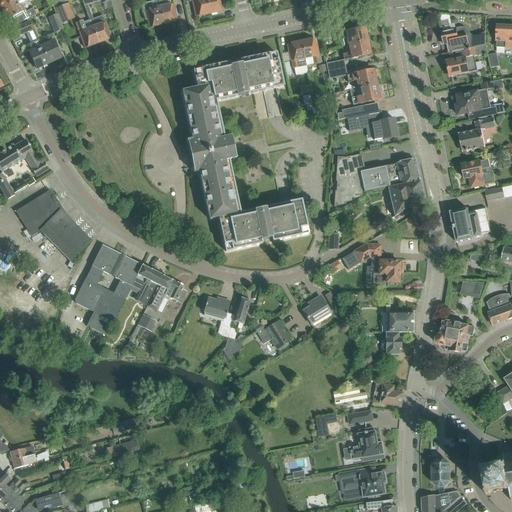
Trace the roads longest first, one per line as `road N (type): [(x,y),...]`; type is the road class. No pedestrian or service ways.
road 1 (residential): [(415,389),(439,232),(393,0)]
road 2 (residential): [(310,269),(261,280),(220,275),(135,236),(75,183),(28,96)]
road 3 (tertiary): [(248,28),(393,0)]
road 4 (residential): [(496,511),(478,486),(471,429),(437,392)]
road 5 (residential): [(409,511),(415,389)]
